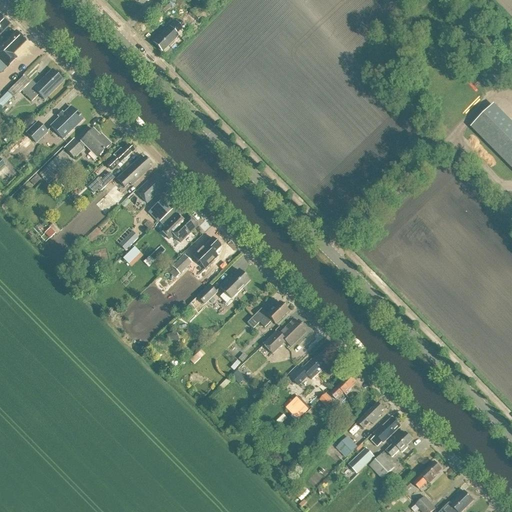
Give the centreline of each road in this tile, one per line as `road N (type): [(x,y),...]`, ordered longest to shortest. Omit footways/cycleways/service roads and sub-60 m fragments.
road 1 (residential): [(506,511),(1,0)]
road 2 (secondary): [(511,436),(80,0)]
